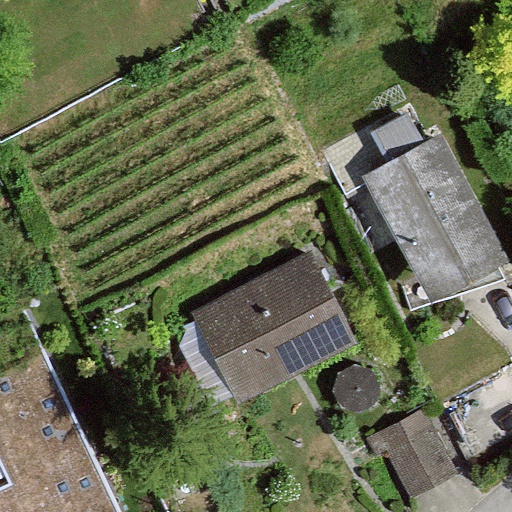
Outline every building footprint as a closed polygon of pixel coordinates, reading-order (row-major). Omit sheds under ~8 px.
[(394,154),(433,129),(418,104),(378,130),(394,154)] [(511,214),(462,126),(379,173),(451,299),(511,264),(511,214)] [(209,299),(257,399),(379,340),(330,241),(209,299)] [(429,411),(377,443),(412,501),(465,470),(429,411)] [(48,511),(25,464),(0,475),(0,511),(48,511)]
